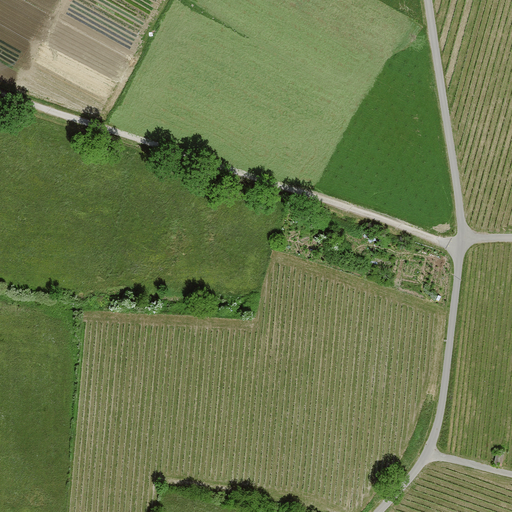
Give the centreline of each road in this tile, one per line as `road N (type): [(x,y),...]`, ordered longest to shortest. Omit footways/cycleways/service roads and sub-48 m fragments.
road 1 (track): [(511,236),(440,240),(0,91)]
road 2 (track): [(378,511),(428,453),(454,308),(460,212),(428,0)]
